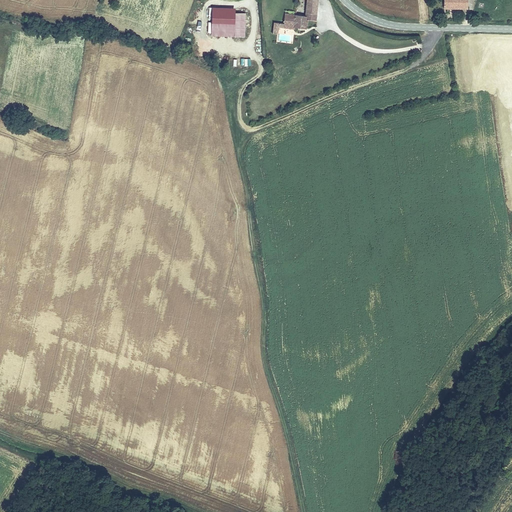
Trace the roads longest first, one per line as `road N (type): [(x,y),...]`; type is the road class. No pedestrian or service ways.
road 1 (track): [(303,511),(264,358),(265,303),(241,143),(254,128),(414,64),(434,27)]
road 2 (tertiary): [(511,29),(398,26),(343,0)]
